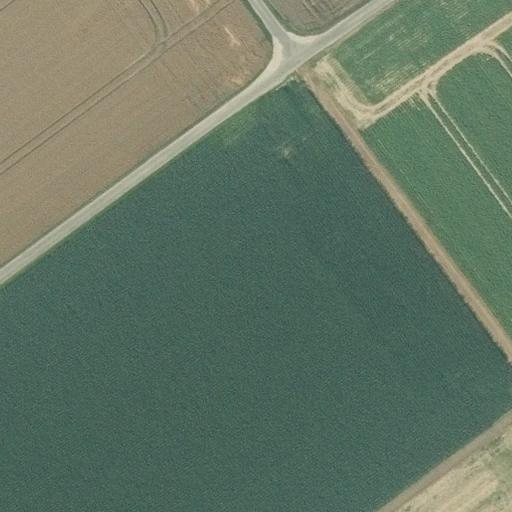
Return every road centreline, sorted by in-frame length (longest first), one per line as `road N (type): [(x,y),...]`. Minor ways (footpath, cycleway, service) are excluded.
road 1 (track): [(0,281),(293,52)]
road 2 (unclassified): [(255,0),(293,52),(370,0)]
